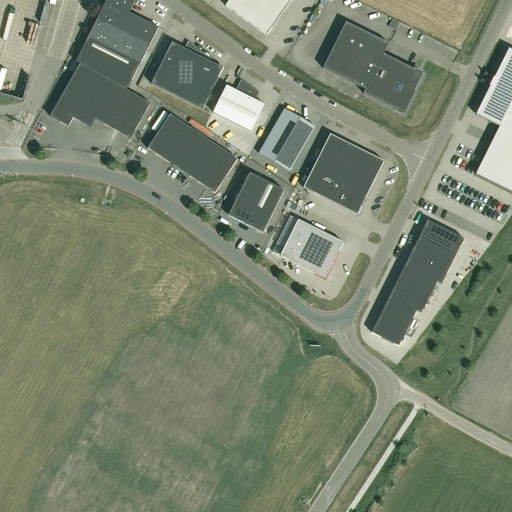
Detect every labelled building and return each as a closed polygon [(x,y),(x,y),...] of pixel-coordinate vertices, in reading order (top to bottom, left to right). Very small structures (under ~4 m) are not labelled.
[(149,46),(158,28),(129,13),(135,2),(132,0),(106,0),(97,20),(88,37),(98,42),(83,66),(89,70),(103,45),(140,64),(149,46)] [(229,0),(225,7),(267,36),(292,0),(229,0)] [(365,90),(363,94),(404,115),(415,92),(414,92),(408,88),(416,72),(416,71),(383,55),(389,44),(346,23),(323,69),(365,90)] [(185,50),(172,43),(151,84),(202,110),(223,69),(210,62),(211,60),(188,43),(185,50)] [(511,193),(511,51),(509,50),(495,78),(494,77),(493,79),(494,80),(491,85),(490,85),(489,86),(490,87),(479,109),(477,114),(476,115),(477,116),(499,127),(475,175),(511,193)] [(130,139),(150,104),(89,70),(83,66),(80,65),(50,117),(68,127),(73,118),(90,128),(95,119),(130,139)] [(255,101),(259,93),(241,81),(236,91),(227,87),(213,113),(251,132),(264,106),(255,101)] [(315,128),(284,110),(259,155),(289,172),(315,128)] [(170,115),(147,149),(215,194),(237,160),(170,115)] [(357,215),(366,197),(384,161),(330,134),(303,188),(357,215)] [(224,190),(237,176),(233,172),(220,187),(224,190)] [(228,216),(263,234),(284,191),(250,174),(228,216)] [(205,206),(216,212),(219,207),(208,200),(205,206)] [(322,273),(340,236),(295,214),(277,250),(322,273)] [(427,221),(371,333),(398,347),(416,311),(421,313),(436,282),(441,284),(463,239),(427,221)]
